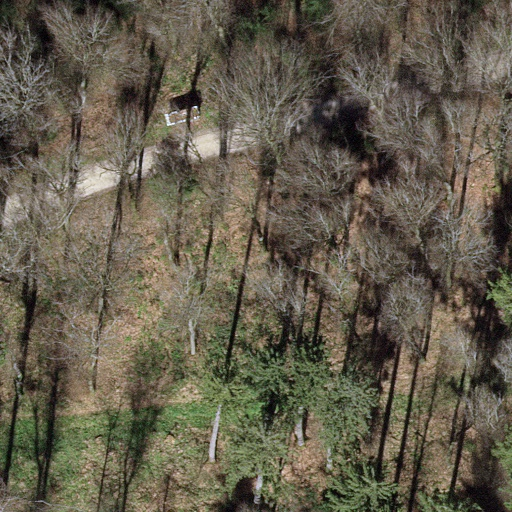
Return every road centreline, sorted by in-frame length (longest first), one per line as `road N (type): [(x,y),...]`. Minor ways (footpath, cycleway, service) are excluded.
road 1 (track): [(0,209),(156,152),(511,59)]
road 2 (track): [(0,416),(511,381)]
